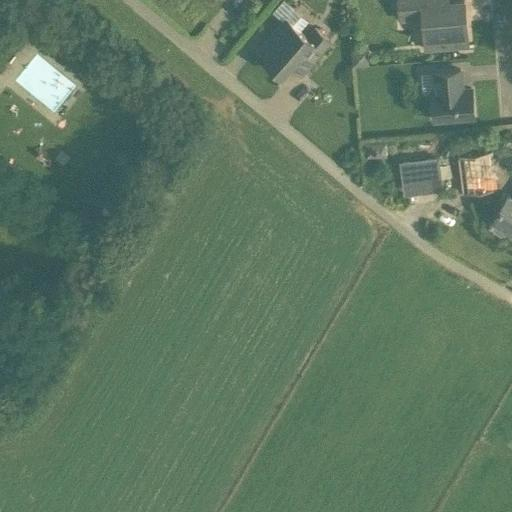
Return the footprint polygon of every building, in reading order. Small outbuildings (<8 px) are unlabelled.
[(397,0),(399,20),(422,18),(425,48),(468,44),(464,0),(457,0),(450,1),(450,0),(397,0)] [(256,51),(282,75),(290,66),(302,75),(332,40),(315,25),(306,35),(286,17),(256,51)] [(463,66),(432,69),(434,91),(431,91),(434,119),(474,115),(472,87),(465,88),(463,66)] [(385,141),(364,142),(365,157),(386,157),(385,141)] [(492,149),(456,153),(462,193),(497,188),(492,149)] [(440,184),(437,156),(401,161),(405,190),(440,184)] [(511,195),(508,193),(492,219),(494,220),(492,223),(493,228),(500,232),(505,231),(507,227),(511,230),(511,195)]
